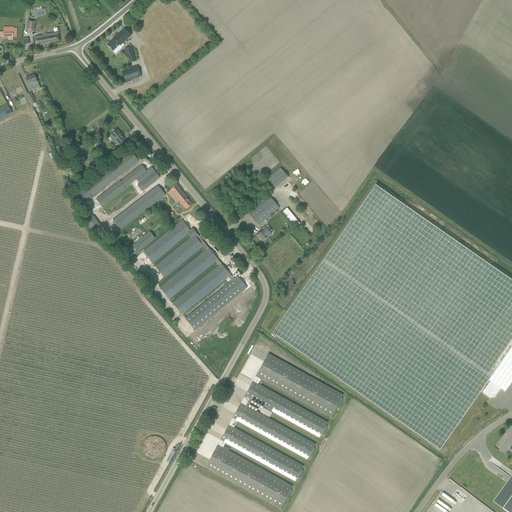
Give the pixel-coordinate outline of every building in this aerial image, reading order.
[(28,20),(26,29),(34,31),(35,25),(34,25),(35,21),(28,20)] [(12,27),(3,28),(4,37),(8,37),(8,40),(13,40),(13,37),(16,37),(16,29),(12,29),(12,27)] [(124,29),(107,45),(113,51),(115,54),(122,47),(120,46),(131,35),(128,32),(124,29)] [(43,36),(34,37),(35,40),(36,47),(41,46),(41,45),(59,41),(58,36),(58,33),(49,35),(47,35),(47,33),(43,34),(43,35),(43,36)] [(130,63),(136,61),(131,47),(125,49),(130,63)] [(137,66),(126,70),(121,72),(125,82),(130,80),(141,76),(137,66)] [(34,75),(26,78),(27,83),(30,91),(35,89),(40,87),(37,81),(36,82),(36,80),(34,75)] [(31,92),(27,94),(32,104),(35,103),(31,92)] [(8,106),(0,109),(0,119),(12,113),(8,106)] [(108,137),(107,138),(110,142),(111,142),(113,140),(113,139),(114,138),(120,145),(122,143),(125,140),(117,130),(113,133),(111,135),(112,135),(110,136),(109,136),(108,137)] [(119,154),(126,148),(122,144),(115,150),(119,154)] [(130,151),(73,195),(81,206),(139,161),(130,151)] [(95,162),(91,165),(95,171),(107,162),(101,155),(95,159),(96,161),(95,162)] [(143,191),(143,190),(160,177),(152,166),(147,170),(142,164),(97,199),(103,207),(136,180),(139,184),(138,185),(137,184),(105,210),(110,217),(143,191)] [(273,174),(267,179),(274,188),(280,183),(273,174)] [(120,229),(162,198),(166,195),(158,185),(113,220),(120,229)] [(187,209),(188,207),(192,204),(176,185),(167,192),(176,202),(179,200),(187,209)] [(440,450),(488,380),(511,345),(511,280),(375,185),(272,333),(440,450)] [(259,225),(262,222),(280,208),(271,197),(249,214),(259,225)] [(82,209),(87,216),(83,219),(95,234),(103,228),(91,213),(92,212),(87,206),(82,209)] [(286,207),(281,211),(295,228),(299,224),(286,207)] [(230,275),(197,234),(192,228),(190,230),(182,220),(143,252),(151,262),(187,233),(190,237),(155,266),(164,277),(200,248),(203,252),(159,288),(169,299),(212,264),(216,268),(172,303),(182,315),(228,277),(230,275)] [(262,241),(271,234),(268,231),(268,230),(265,226),(261,229),(262,231),(257,235),(262,241)] [(138,253),(155,238),(149,231),(132,245),(138,253)] [(231,281),(185,319),(194,330),(243,291),(230,275),(228,277),(231,281)] [(511,345),(488,380),(490,381),(481,393),(489,398),(494,397),(500,389),(505,391),(511,380),(511,345)] [(253,381),(258,384),(260,379),(330,418),(330,417),(332,419),(343,399),(341,398),(343,395),(268,354),(253,381)] [(220,440),(225,443),(295,481),(297,478),(299,479),(303,471),(301,470),(303,466),(234,427),(237,421),(307,459),(309,456),(311,457),(315,449),(313,448),(315,444),(246,406),(249,399),(319,438),(321,434),(323,435),(327,427),(325,426),(327,422),(258,384),(253,381),(220,440)] [(262,407),(259,412),(269,417),(271,412),(262,407)] [(223,448),(225,443),(220,440),(205,468),(242,488),(279,509),(280,509),(282,510),(293,490),(290,489),(292,486),(223,448)] [(511,511),(511,474),(493,502),(507,511),(511,511)] [(440,492),(427,511),(447,511),(455,501),(440,492)]
